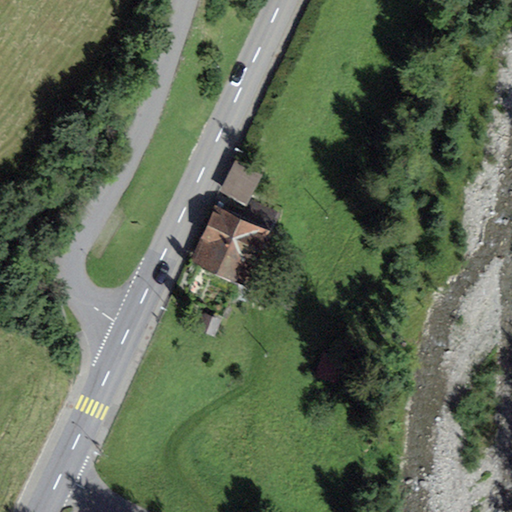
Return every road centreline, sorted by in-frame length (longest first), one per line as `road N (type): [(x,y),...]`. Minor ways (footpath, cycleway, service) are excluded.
road 1 (residential): [(187,0),(143,126),(73,268),(87,303),(129,331)]
road 2 (primary): [(129,331),(283,0)]
road 3 (primary): [(61,476),(129,331)]
